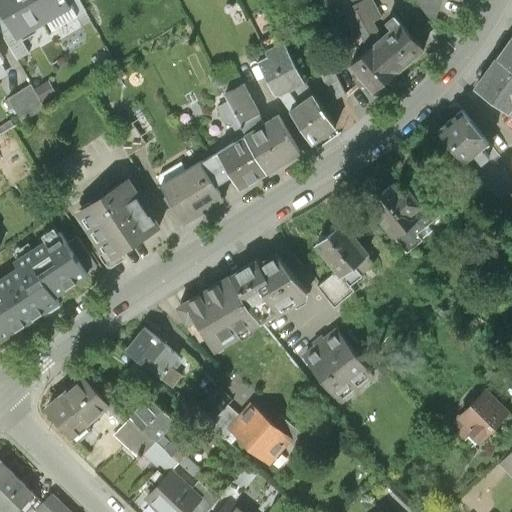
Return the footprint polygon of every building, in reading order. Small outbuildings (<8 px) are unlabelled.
[(0,0),(0,1),(1,3),(19,33),(46,17),(52,28),(77,13),(69,0),(0,0)] [(69,0),(77,13),(86,8),(80,0),(69,0)] [(351,34),(362,48),(375,38),(354,0),(353,0),(341,6),(353,30),(351,34)] [(354,0),(375,38),(382,31),(373,13),(380,9),(375,0),(354,0)] [(442,0),(418,0),(435,21),(442,0)] [(19,33),(1,3),(0,3),(0,27),(17,57),(28,50),(19,33)] [(375,38),(401,68),(426,47),(392,8),(383,16),(390,24),(382,31),(375,38)] [(511,35),(498,55),(511,64),(511,35)] [(269,54),(257,61),(274,89),(280,92),(287,105),(298,97),(290,84),(305,76),(284,36),(265,47),(269,54)] [(347,61),(374,92),(401,68),(375,38),(362,48),(347,61)] [(475,87),(511,113),(511,64),(498,55),(475,87)] [(224,87),(243,77),(233,58),(214,67),(224,87)] [(334,66),(321,73),(334,98),(346,92),(334,66)] [(246,129),(263,118),(260,107),(243,77),(224,87),(229,96),(246,129)] [(7,95),(22,120),(45,106),(30,81),(7,95)] [(287,105),(312,141),(335,126),(310,89),(298,97),(287,105)] [(232,120),(239,133),(246,129),(229,96),(216,103),(224,119),(232,120)] [(491,131),(465,99),(438,121),(464,154),(475,145),(482,153),(490,147),(483,138),(491,131)] [(246,129),(270,169),(301,150),(277,110),(263,118),(246,129)] [(114,131),(129,155),(147,143),(132,119),(114,131)] [(239,133),(217,146),(232,170),(241,186),(270,169),(246,129),(239,133)] [(214,181),(232,170),(217,146),(199,157),(214,181)] [(160,180),(185,220),(224,197),(214,181),(199,157),(160,180)] [(503,183),(488,164),(478,172),(493,191),(503,183)] [(110,260),(160,226),(125,173),(75,206),(110,260)] [(363,198),(394,238),(418,219),(422,225),(440,210),(427,194),(422,198),(406,179),(397,187),(389,177),(363,198)] [(345,214),(315,238),(338,266),(350,282),(363,271),(354,259),(370,246),(345,214)] [(0,339),(59,301),(55,295),(88,273),(88,272),(68,242),(61,231),(16,261),(20,267),(0,280),(0,339)] [(78,236),(68,242),(88,272),(98,265),(78,236)] [(230,267),(260,317),(307,292),(308,286),(278,247),(261,257),(258,252),(230,267)] [(354,286),(350,282),(338,266),(318,282),(334,302),(354,286)] [(214,344),(260,317),(230,267),(176,299),(188,319),(197,314),(214,344)] [(302,350),(342,401),(376,373),(337,323),(302,350)] [(142,325),(125,345),(172,385),(181,375),(169,364),(177,355),(142,325)] [(45,402),(78,440),(94,426),(87,419),(105,403),(111,398),(85,368),(45,402)] [(511,405),(487,381),(449,419),(466,436),(475,427),(482,434),(511,405)] [(149,392),(129,412),(157,438),(163,432),(176,417),(149,392)] [(113,396),(111,398),(105,403),(122,420),(129,412),(113,396)] [(240,412),(228,425),(233,429),(270,461),(292,435),(271,418),(250,400),(240,412)] [(228,425),(240,412),(228,402),(209,424),(225,437),(233,429),(228,425)] [(271,418),(292,435),(295,438),(301,430),(278,410),(271,418)] [(157,438),(129,412),(122,420),(112,431),(139,457),(144,452),(157,438)] [(207,460),(177,432),(170,439),(163,432),(157,438),(178,458),(203,481),(208,476),(199,468),(207,460)] [(165,473),(170,467),(178,458),(157,438),(144,452),(165,473)] [(511,470),(511,446),(500,459),(511,470)] [(0,455),(0,506),(5,511),(12,511),(34,491),(0,455)] [(165,473),(143,497),(159,511),(185,511),(191,507),(201,495),(196,491),(170,467),(165,473)] [(217,511),(220,511),(232,499),(243,487),(234,479),(219,496),(210,506),(217,511)] [(201,495),(191,507),(197,511),(204,511),(210,506),(219,496),(203,481),(196,491),(201,495)] [(74,511),(52,490),(36,507),(40,511),(74,511)] [(291,495),(286,501),(293,507),(298,501),(291,495)] [(247,511),(232,499),(220,511),(247,511)]
